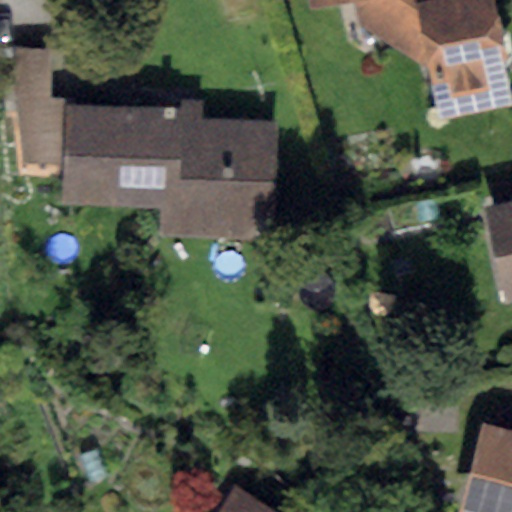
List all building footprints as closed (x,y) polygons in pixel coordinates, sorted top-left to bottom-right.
[(436,0),(347,0),(352,22),(428,67),(416,4),(436,0)] [(436,0),(416,4),(428,67),(439,123),(511,109),(511,106),(504,68),(511,58),(511,51),(510,33),(497,27),(492,0),(436,0)] [(53,49),(14,50),(15,111),(23,163),(65,164),(66,107),(53,105),(53,49)] [(179,110),(66,107),(65,164),(64,203),(165,205),(164,233),(272,236),(274,121),(205,119),(205,98),(179,98),(179,110)] [(511,204),(482,212),(504,306),(511,304),(511,204)] [(511,511),(511,432),(482,424),(459,511),(511,511)] [(269,511),(230,489),(216,511),(269,511)]
